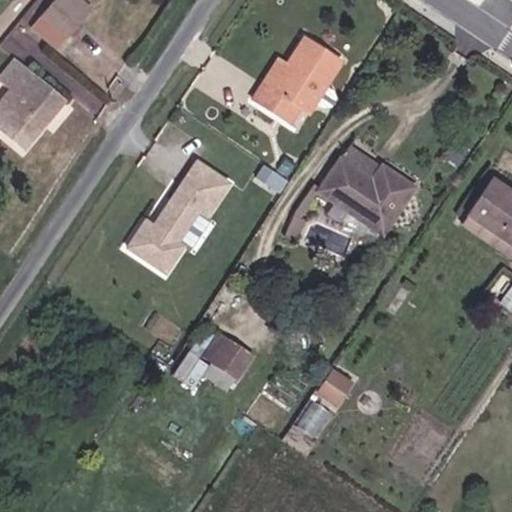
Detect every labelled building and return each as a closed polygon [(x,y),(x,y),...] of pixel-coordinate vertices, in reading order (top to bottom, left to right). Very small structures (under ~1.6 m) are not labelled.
[(40,0),(31,13),(58,33),(71,16),(51,0),(40,0)] [(312,78),(329,52),(290,27),(269,58),(253,83),(243,77),(231,95),(268,118),(277,101),(292,109),(301,96),(307,100),(317,101),(323,92),(322,84),(312,78)] [(68,84),(16,41),(0,60),(0,64),(10,73),(0,85),(0,114),(26,136),(47,110),(42,105),(47,99),(53,103),(68,84)] [(243,77),(253,83),(269,58),(259,53),(243,77)] [(307,182),(370,224),(402,178),(370,157),(356,174),(327,155),(307,182)] [(168,240),(162,236),(183,204),(192,210),(213,178),(181,156),(157,192),(158,196),(153,202),(151,201),(138,220),(130,214),(112,241),(150,267),(168,240)] [(264,173),(249,163),(241,174),(256,185),(264,173)] [(511,192),(480,171),(458,205),(511,242),(511,192)] [(294,209),(289,207),(291,204),(307,182),(300,176),(281,203),(270,228),(283,234),(294,209)] [(197,349),(235,374),(250,352),(212,328),(197,349)] [(230,391),(237,380),(211,362),(204,373),(230,391)] [(334,366),(316,391),(337,406),(355,382),(334,366)]
